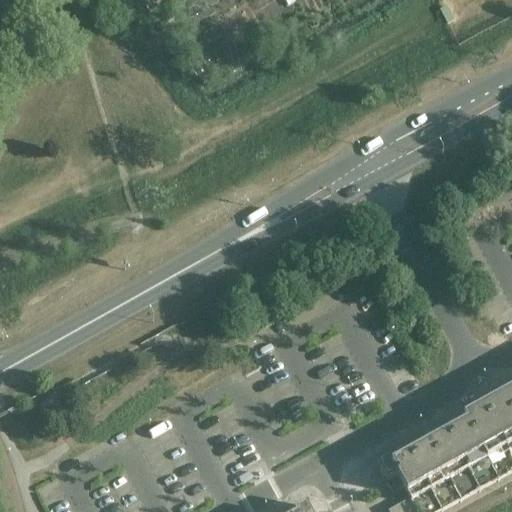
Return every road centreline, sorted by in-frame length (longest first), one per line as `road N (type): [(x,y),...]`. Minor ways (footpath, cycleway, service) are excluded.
road 1 (secondary): [(0,375),(371,168)]
road 2 (residential): [(471,364),(371,168)]
road 3 (residential): [(471,364),(442,398),(321,465)]
road 4 (secondary): [(371,168),(511,93)]
